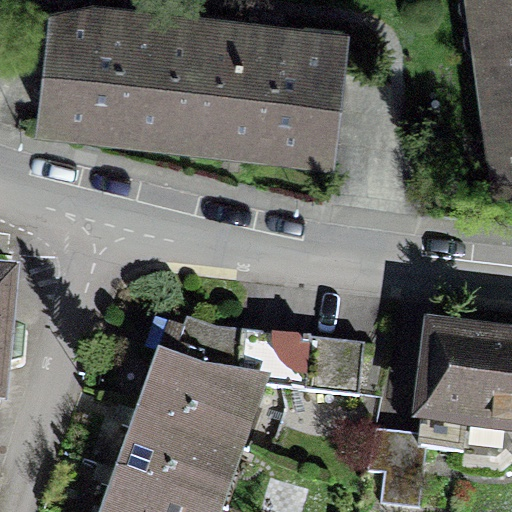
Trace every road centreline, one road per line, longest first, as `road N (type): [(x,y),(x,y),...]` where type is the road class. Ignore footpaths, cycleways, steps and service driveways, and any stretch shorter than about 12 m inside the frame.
road 1 (residential): [(106,237),(368,277),(511,288)]
road 2 (residential): [(106,237),(21,511)]
road 3 (residential): [(0,176),(106,237)]
